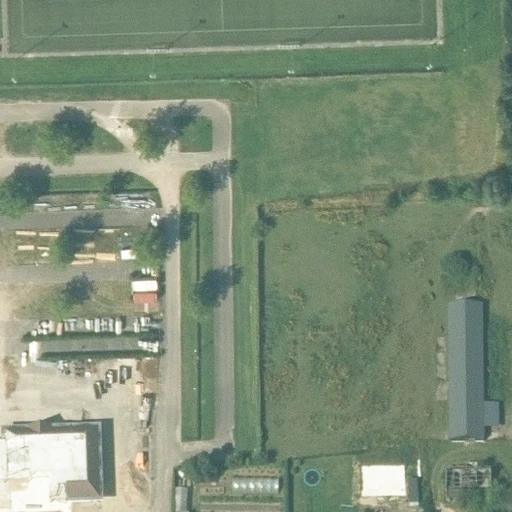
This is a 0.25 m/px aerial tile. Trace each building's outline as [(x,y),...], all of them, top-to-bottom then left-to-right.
[(483,306),(447,306),(449,442),(485,442),(485,422),(498,422),(498,405),(485,404),(483,306)] [(28,411),(27,403),(15,403),(15,412),(28,411)] [(0,511),(31,511),(59,511),(58,511),(69,511),(69,504),(92,503),(92,500),(91,481),(90,441),(51,442),(51,437),(29,438),(29,443),(0,444),(0,511)] [(114,449),(115,457),(129,456),(128,448),(114,449)] [(143,455),(143,448),(128,448),(129,456),(143,455)] [(143,455),(129,456),(129,464),(143,463),(143,455)] [(129,464),(129,456),(115,457),(115,464),(129,464)] [(129,471),(144,471),(143,463),(129,464),(129,471)] [(129,464),(115,464),(115,472),(129,471),(129,464)] [(445,504),(491,503),(491,471),(479,471),(478,465),(456,466),(456,471),(446,472),(445,504)] [(361,467),(361,497),(404,497),(404,467),(361,467)] [(130,479),(129,471),(115,472),(116,479),(130,479)] [(144,478),(144,471),(129,471),(130,479),(144,478)] [(130,479),(130,486),(144,486),(144,478),(130,479)] [(116,487),(130,486),(130,479),(116,479),(116,487)] [(130,486),(116,487),(116,494),(130,494),(130,486)] [(130,494),(145,493),(144,486),(130,486),(130,494)] [(130,494),(131,501),(145,501),(145,493),(130,494)] [(130,494),(116,494),(117,502),(131,501),(130,494)] [(117,510),(131,509),(131,501),(117,502),(117,510)] [(145,508),(145,501),(131,501),(131,509),(145,508)]
